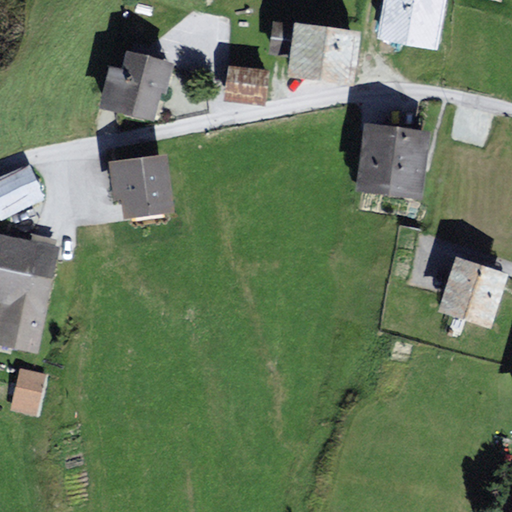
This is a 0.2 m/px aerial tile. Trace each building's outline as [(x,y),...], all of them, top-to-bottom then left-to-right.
[(434,45),(441,0),(387,0),(382,36),(434,45)] [(350,82),(357,33),(297,25),(290,74),(350,82)] [(172,64),(130,54),(125,72),(114,70),(105,104),(153,116),(159,91),(165,92),(167,84),(172,64)] [(263,102),(267,73),(231,69),(230,79),(228,97),(263,102)] [(425,136),(368,127),(360,184),(416,193),(421,165),(425,136)] [(172,210),(166,157),(110,162),(113,191),(114,197),(125,196),(127,215),(172,210)] [(42,198),(29,168),(0,180),(0,212),(2,216),(42,198)] [(57,250),(0,238),(0,296),(6,298),(0,324),(0,340),(36,349),(42,320),(57,250)] [(501,279),(456,265),(452,278),(441,315),(486,328),(501,279)] [(40,414),(48,371),(20,366),(12,408),(40,414)]
